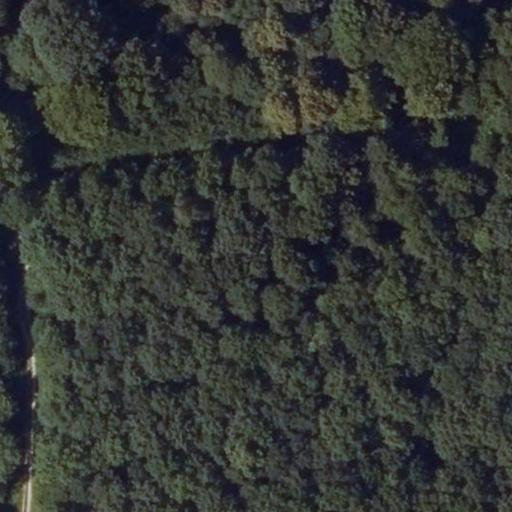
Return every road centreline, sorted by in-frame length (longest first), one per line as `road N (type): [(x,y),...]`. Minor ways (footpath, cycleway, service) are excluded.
road 1 (track): [(403,134),(0,188)]
road 2 (track): [(0,195),(30,363),(22,511)]
